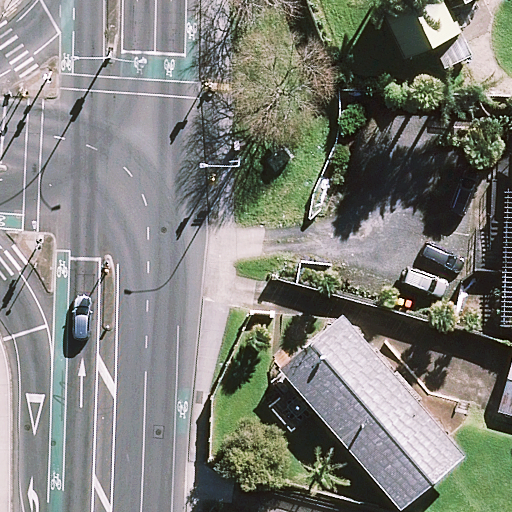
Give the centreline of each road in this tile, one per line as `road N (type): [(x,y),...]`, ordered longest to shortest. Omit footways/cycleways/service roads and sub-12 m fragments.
road 1 (secondary): [(41,511),(30,332),(0,278)]
road 2 (secondary): [(148,203),(145,328),(103,431)]
road 3 (secondary): [(103,431),(80,326),(83,201)]
road 4 (secondary): [(154,0),(150,141)]
road 5 (secondary): [(85,137),(87,0)]
